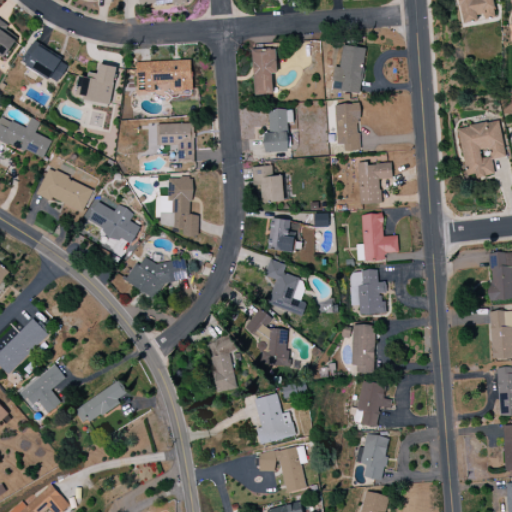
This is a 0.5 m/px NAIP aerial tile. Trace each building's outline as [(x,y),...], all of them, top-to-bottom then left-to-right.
[(458,0),(462,24),(478,22),(477,16),(495,14),(492,0),(458,0)] [(0,54),(6,58),(18,37),(4,30),(8,24),(0,19),(0,54)] [(334,67),(331,90),(360,93),(364,48),(342,46),(339,68),(334,67)] [(58,84),(69,64),(37,47),(26,68),(58,84)] [(276,74),(275,49),(252,50),(254,96),(273,96),(272,74),(276,74)] [(136,63),(138,92),(154,92),(153,85),(171,84),(172,91),(192,90),(191,60),(136,63)] [(116,67),(99,65),(97,74),(87,73),(87,77),(78,76),(75,99),(111,103),(116,67)] [(335,145),(343,145),(343,151),(359,151),(358,104),(335,105),(335,145)] [(264,133),(264,153),(288,152),(287,120),(292,120),(292,109),(268,110),(268,133),(264,133)] [(51,141),(35,134),(39,122),(30,119),(26,128),(0,117),(0,141),(43,159),(51,141)] [(467,179),(494,174),(491,160),(505,157),(498,121),(457,128),(467,179)] [(177,145),(178,164),(195,163),(194,124),(156,125),(157,146),(177,145)] [(357,164),(359,205),(381,204),(380,180),(392,179),(391,163),(357,164)] [(282,176),(272,176),(272,166),(251,167),(252,186),(261,186),(261,203),(283,202),(282,176)] [(93,188),(47,170),(37,195),(83,213),(93,188)] [(160,228),(183,228),(183,237),(198,237),(198,215),(191,215),(192,178),(167,178),(167,197),(160,197),(160,228)] [(114,211),(97,202),(86,222),(131,246),(140,228),(129,222),(133,213),(117,205),(114,211)] [(314,228),(328,228),(328,214),(313,214),(314,228)] [(361,215),(362,245),(356,245),(357,262),(385,261),(384,254),(398,253),(397,236),(383,237),(382,214),(361,215)] [(270,251),(293,252),(294,233),(289,233),(289,220),(271,219),(270,251)] [(511,277),(511,266),(497,267),(497,254),(487,255),(490,301),(511,300),(511,277)] [(183,258),(143,266),(142,264),(130,266),(133,276),(125,278),(128,288),(138,286),(141,299),(158,296),(156,287),(188,280),(183,258)] [(302,316),(306,304),(298,301),(304,281),(283,274),(286,265),(269,260),(264,276),(275,280),(267,305),(302,316)] [(0,265),(0,285),(9,273),(0,265)] [(386,315),(385,301),(380,302),(380,294),(386,293),(385,282),(377,283),(377,271),(349,272),(350,306),(358,306),(359,315),(386,315)] [(511,311),(489,313),(491,359),(511,358),(511,311)] [(288,330),(269,329),(269,313),(251,313),(250,337),(259,337),(259,365),(287,366),(288,330)] [(0,367),(8,376),(48,335),(32,319),(0,351),(0,367)] [(352,373),(374,374),(375,326),(353,325),(352,373)] [(217,393),(237,388),(229,352),(235,351),(232,337),(206,343),(217,393)] [(17,394),(28,408),(37,402),(47,415),(61,404),(50,390),(65,379),(55,365),(17,394)] [(511,367),(497,368),(498,417),(511,416),(511,367)] [(117,400),(127,394),(119,381),(73,410),(84,427),(119,404),(117,400)] [(376,428),(380,408),(389,409),(391,400),(383,399),(385,385),(361,381),(354,424),(376,428)] [(254,400),(261,428),(256,429),(260,445),(295,436),(289,413),(281,415),(276,394),(254,400)] [(511,425),(503,426),(504,471),(511,470),(511,425)] [(388,438),(365,435),(363,448),(357,447),(355,464),(365,465),(363,479),(383,481),(388,438)] [(257,455),(261,473),(275,470),(273,463),(279,462),(286,493),(305,489),(297,447),(257,455)] [(45,511),(48,509),(50,511),(62,511),(69,506),(52,485),(25,506),(21,501),(8,511),(45,511)] [(359,511),(384,511),(388,497),(364,491),(359,511)] [(303,511),(301,502),(268,510),(268,511),(303,511)]
